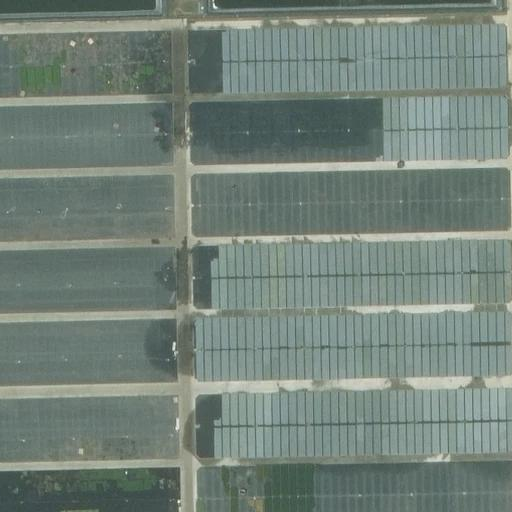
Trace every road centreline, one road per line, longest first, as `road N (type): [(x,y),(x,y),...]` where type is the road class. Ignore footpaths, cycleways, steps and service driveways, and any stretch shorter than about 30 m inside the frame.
road 1 (track): [(0,178),(511,164)]
road 2 (track): [(0,471),(511,457)]
road 3 (track): [(0,320),(511,308)]
road 4 (track): [(0,394),(511,382)]
road 5 (track): [(0,104),(511,93)]
road 6 (track): [(0,247),(511,236)]
road 7 (track): [(0,25),(511,21)]
road 8 (track): [(179,25),(188,511)]
